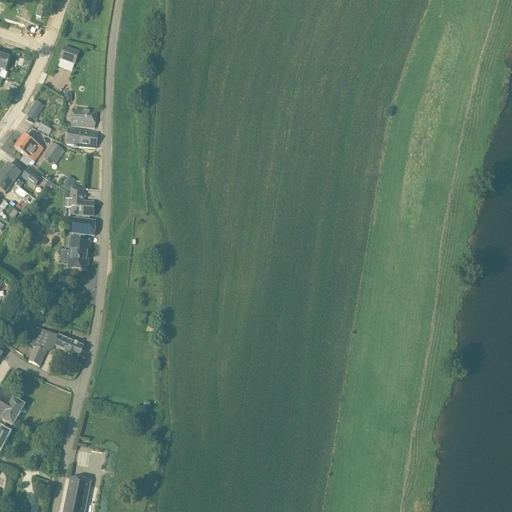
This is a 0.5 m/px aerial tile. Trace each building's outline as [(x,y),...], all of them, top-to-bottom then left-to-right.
[(86,0),(73,0),(72,8),(84,11),(86,0)] [(47,10),(37,6),(34,14),(37,14),(36,16),(41,18),(43,10),(46,11),(47,10)] [(80,53),(64,47),(60,60),(75,66),(80,53)] [(10,58),(0,54),(0,70),(6,73),(10,58)] [(30,111),(27,116),(35,121),(38,117),(30,111)] [(96,112),(77,112),(72,111),(71,127),(77,128),(95,129),(96,112)] [(40,125),(38,130),(49,136),(51,131),(40,125)] [(67,147),(71,147),(97,149),(98,135),(72,132),(68,131),(67,147)] [(43,150),(24,137),(15,150),(34,163),(43,150)] [(65,152),(54,144),(44,158),(56,166),(65,152)] [(8,165),(1,176),(31,198),(34,194),(22,185),(23,184),(17,180),(21,175),(8,165)] [(36,186),(41,180),(28,170),(23,177),(36,186)] [(31,198),(1,176),(0,177),(0,191),(6,196),(10,191),(15,194),(16,193),(28,202),(31,198)] [(66,181),(63,187),(70,190),(73,184),(66,181)] [(84,191),(72,191),(71,202),(65,202),(65,210),(71,210),(71,216),(94,216),(94,203),(84,203),(84,191)] [(0,223),(4,227),(6,229),(9,225),(0,217),(0,208),(4,211),(8,206),(0,199),(0,223)] [(34,213),(39,205),(34,202),(29,211),(34,213)] [(96,222),(74,220),(73,235),(74,235),(74,242),(72,242),(69,270),(87,271),(88,262),(86,262),(87,244),(85,243),(86,236),(94,237),(96,222)] [(85,347),(33,328),(27,346),(34,349),(29,363),(40,368),(46,353),(54,350),(55,348),(65,352),(64,355),(65,355),(63,359),(74,363),(76,359),(79,361),(85,347)] [(14,400),(0,391),(0,419),(1,421),(13,427),(17,419),(18,419),(20,415),(25,406),(14,400)] [(0,429),(0,453),(1,454),(5,446),(8,441),(7,441),(11,433),(1,428),(0,429)] [(78,461),(78,466),(89,466),(90,454),(78,454),(77,461),(78,461)] [(84,511),(90,483),(70,479),(63,511),(84,511)]
